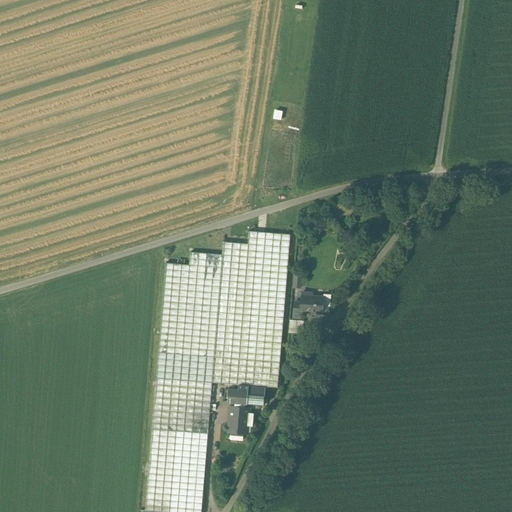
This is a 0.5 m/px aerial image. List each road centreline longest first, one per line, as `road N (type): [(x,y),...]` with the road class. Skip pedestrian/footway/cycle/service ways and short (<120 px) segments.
road 1 (unclassified): [(0,285),(339,185),(436,171)]
road 2 (unclassified): [(436,171),(226,511)]
road 3 (unclassified): [(463,0),(436,171)]
